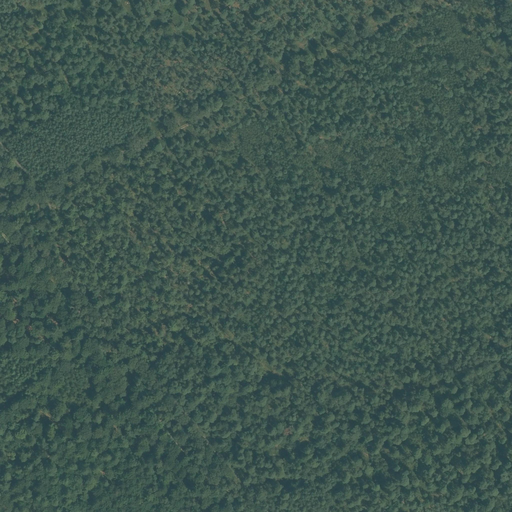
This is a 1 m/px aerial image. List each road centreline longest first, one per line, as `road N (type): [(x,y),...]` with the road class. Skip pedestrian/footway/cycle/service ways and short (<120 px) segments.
road 1 (track): [(0,233),(234,511)]
road 2 (track): [(173,439),(241,391),(350,397),(511,343)]
road 3 (track): [(128,387),(0,502)]
road 4 (track): [(120,165),(0,227)]
